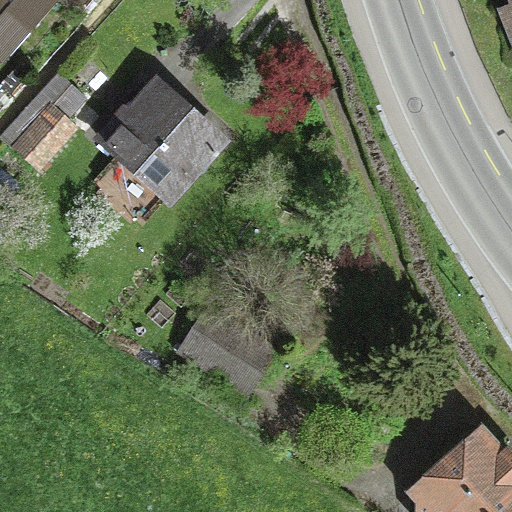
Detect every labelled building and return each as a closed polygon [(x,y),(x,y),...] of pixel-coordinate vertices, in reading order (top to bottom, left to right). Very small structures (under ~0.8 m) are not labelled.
[(76,15),(56,0),(0,0),(0,17),(1,19),(0,20),(0,68),(21,82),(76,15)] [(511,0),(500,0),(511,30),(511,0)] [(223,143),(159,82),(103,140),(168,201),(223,143)] [(89,138),(52,119),(26,158),(61,180),(89,138)] [(213,311),(186,351),(247,391),(274,351),(213,311)] [(511,511),(511,456),(480,423),(394,504),(401,511),(511,511)]
